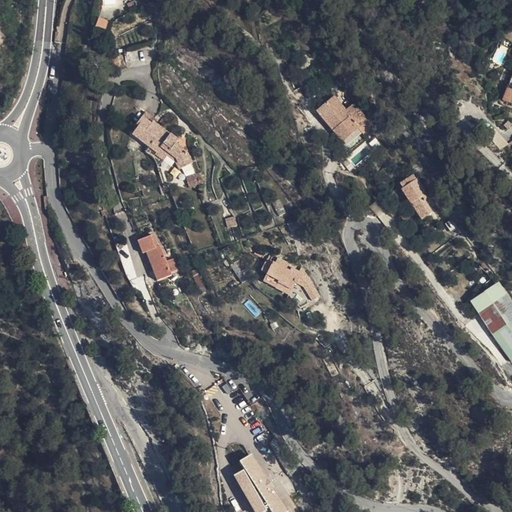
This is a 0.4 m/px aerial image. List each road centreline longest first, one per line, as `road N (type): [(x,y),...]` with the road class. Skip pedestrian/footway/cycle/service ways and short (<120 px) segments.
road 1 (unclassified): [(432,511),(355,498),(292,443),(252,382),(135,335),(60,215),(49,151),(21,151)]
road 2 (unclassified): [(511,396),(491,385),(417,308),(374,232),(353,227),(345,238),(395,417),(416,450),(499,511)]
road 3 (unknown): [(169,352),(141,280),(103,128),(118,78),(142,71),(157,96)]
road 4 (unknown): [(196,360),(288,503)]
road 5 (tertiary): [(174,511),(118,402),(94,397)]
road 6 (primary): [(94,397),(45,276)]
road 7 (primary): [(143,511),(94,397)]
